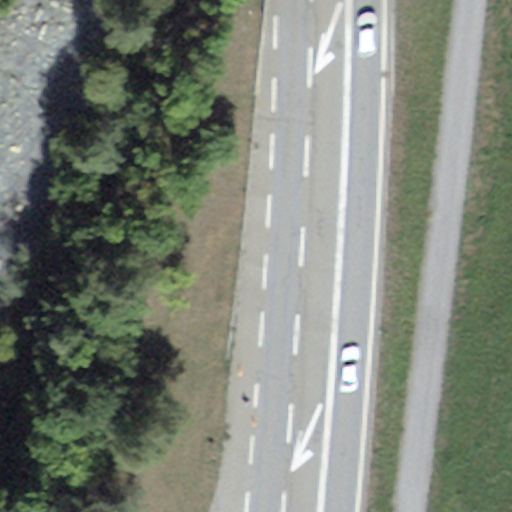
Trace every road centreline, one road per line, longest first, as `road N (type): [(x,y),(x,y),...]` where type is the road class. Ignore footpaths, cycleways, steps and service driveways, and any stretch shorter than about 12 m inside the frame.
road 1 (unclassified): [(399,511),(460,0)]
road 2 (primary): [(292,511),(311,303),(322,0)]
